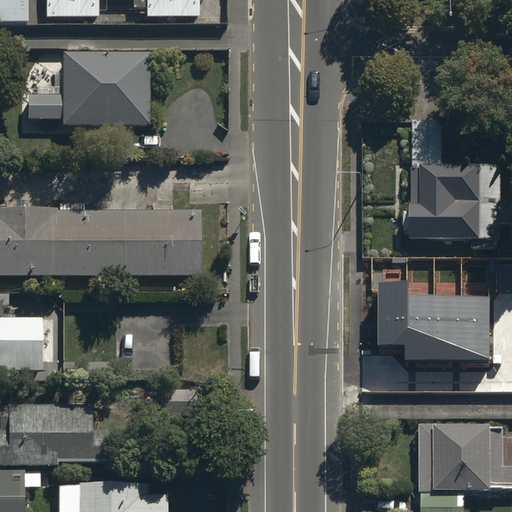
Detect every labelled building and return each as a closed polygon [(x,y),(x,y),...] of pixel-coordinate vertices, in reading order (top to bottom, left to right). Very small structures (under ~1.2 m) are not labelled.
[(0,0),(0,30),(28,30),(28,0),(0,0)] [(45,0),(45,25),(100,25),(100,6),(134,6),(134,14),(147,14),(147,26),(200,26),(199,0),(45,0)] [(150,65),(63,65),(63,103),(24,103),(24,130),(63,130),(63,137),(132,137),(132,150),(160,149),(160,137),(150,138),(150,65)] [(444,129),(413,129),(414,220),(405,221),(405,254),(423,254),(423,252),(472,251),(472,256),(497,256),(497,250),(502,250),(501,233),(511,232),(511,212),(503,212),(502,176),(445,177),(444,129)] [(84,209),(58,210),(59,219),(27,219),(27,208),(16,207),(15,219),(0,218),(0,286),(201,287),(201,219),(84,219),(84,209)] [(407,282),(378,282),(378,346),(405,346),(405,367),(489,367),(490,295),(407,294),(407,282)] [(0,381),(43,381),(43,328),(0,327),(0,381)] [(91,413),(0,413),(0,472),(57,473),(57,470),(106,471),(106,438),(91,438),(91,413)] [(435,425),(420,426),(421,493),(421,511),(464,511),(464,492),(504,491),(504,487),(511,486),(511,465),(503,466),(502,429),(490,430),(490,429),(436,430),(435,425)] [(0,511),(22,511),(23,476),(0,475),(0,511)] [(146,494),(57,493),(56,511),(165,511),(166,502),(146,502),(146,494)]
